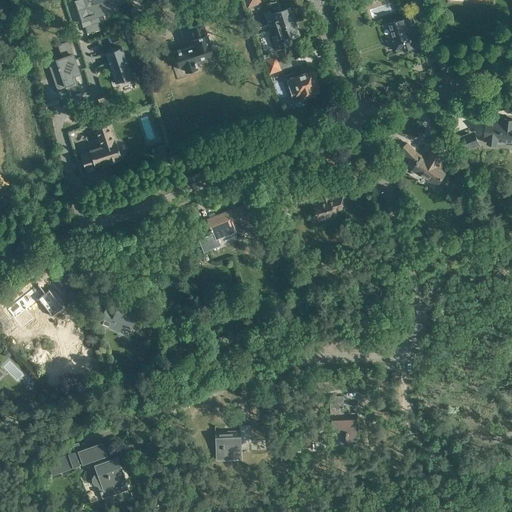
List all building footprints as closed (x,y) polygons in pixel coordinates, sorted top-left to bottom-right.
[(90,0),(84,0),(77,3),(84,26),(87,33),(100,29),(98,22),(95,13),(118,5),(124,3),(123,0),(96,0),(91,2),(90,0)] [(271,20),(274,27),(293,21),(289,8),(271,14),(270,11),(263,13),(266,22),(271,20)] [(401,17),(402,19),(390,23),(394,37),(392,37),(397,52),(404,50),(414,47),(414,46),(420,45),(416,34),(418,33),(412,13),(401,17)] [(293,21),(274,27),(276,35),(271,37),(275,49),(292,44),(290,36),(298,34),(293,21)] [(163,55),(164,59),(174,56),(178,68),(183,66),(185,72),(196,68),(196,66),(197,65),(195,61),(213,55),(202,24),(189,28),(195,45),(180,50),(180,49),(163,55)] [(58,69),(52,71),(58,90),(57,91),(54,91),(54,92),(66,88),(67,88),(66,86),(75,83),(72,73),(73,72),(78,70),(67,38),(66,38),(67,40),(68,42),(59,45),(63,56),(63,57),(56,60),(59,66),(57,67),(58,69)] [(122,47),(104,53),(115,83),(132,77),(122,47)] [(263,55),(266,65),(278,62),(275,55),(275,56),(273,51),(263,55)] [(278,62),(266,65),(270,74),(281,70),(278,62)] [(284,75),(293,100),(318,92),(311,71),(296,76),(294,72),(284,75)] [(487,119),(484,140),(488,141),(488,143),(497,144),(497,142),(511,143),(511,119),(503,118),(503,121),(487,119)] [(90,152),(80,155),(81,159),(84,167),(85,170),(87,170),(87,171),(94,169),(93,167),(95,167),(95,165),(105,161),(106,163),(119,159),(119,157),(121,156),(116,141),(114,142),(108,124),(94,128),(100,146),(89,150),(90,152)] [(465,151),(475,147),(470,133),(459,138),(465,151)] [(420,175),(430,181),(429,181),(438,187),(449,170),(441,165),(451,150),(437,141),(426,157),(417,152),(408,143),(401,150),(411,159),(413,157),(418,161),(412,170),(420,175)] [(152,146),(158,166),(169,163),(164,143),(152,146)] [(8,184),(9,184),(9,181),(8,181),(7,181),(6,181),(5,181),(4,181),(4,180),(3,179),(1,177),(1,176),(0,175),(1,175),(1,174),(0,174),(0,189),(1,188),(2,187),(3,185),(4,184),(5,183),(6,184),(8,184)] [(305,196),(310,195),(309,190),(296,194),(297,197),(296,197),(296,199),(297,199),(298,203),(307,201),(305,196)] [(334,211),(346,208),(343,195),(328,199),(327,197),(322,199),(322,201),(312,203),(314,211),(313,211),(314,214),(315,214),(316,218),(326,216),(327,219),(336,217),(334,211)] [(189,243),(198,239),(203,252),(221,245),(219,239),(237,232),(236,229),(250,223),(243,205),(207,219),(212,233),(210,233),(211,234),(201,238),(197,230),(198,230),(196,227),(185,231),(189,243)] [(82,299),(76,284),(67,293),(71,304),(82,299)] [(57,298),(58,297),(48,287),(30,305),(26,302),(27,302),(22,296),(9,307),(12,311),(6,317),(18,330),(27,321),(31,325),(52,303),(57,309),(59,309),(62,306),(63,303),(57,298)] [(2,299),(15,295),(13,290),(0,293),(2,299)] [(140,329),(142,325),(139,321),(134,319),(136,313),(130,310),(133,303),(121,298),(114,313),(106,309),(99,323),(115,330),(118,323),(136,331),(140,329)] [(343,396),(329,397),(330,420),(331,420),(331,432),(345,432),(346,442),(356,442),(355,414),(344,414),(343,396)] [(218,446),(219,460),(241,459),(240,444),(250,443),(250,425),(239,425),(239,432),(214,433),(215,446),(218,446)] [(92,478),(92,483),(94,486),(98,487),(102,486),(106,496),(127,488),(120,467),(121,467),(117,456),(108,459),(105,452),(107,451),(104,444),(103,445),(102,442),(77,451),(82,464),(92,461),(96,474),(94,475),(92,478)] [(47,462),(52,475),(80,465),(75,452),(47,462)]
